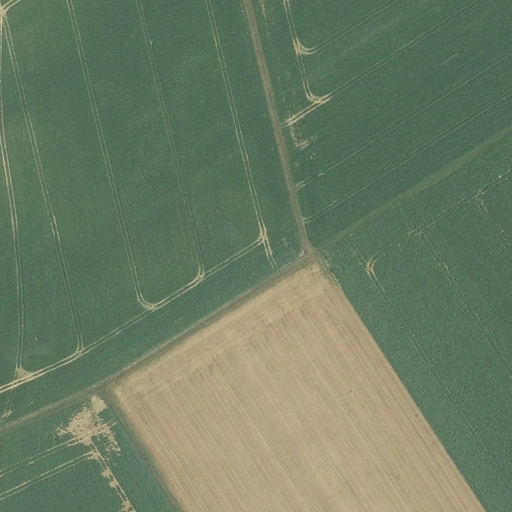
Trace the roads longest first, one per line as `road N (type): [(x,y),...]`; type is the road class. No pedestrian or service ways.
road 1 (track): [(101,386),(511,130)]
road 2 (track): [(307,259),(247,0)]
road 3 (track): [(177,511),(101,386),(0,433)]
